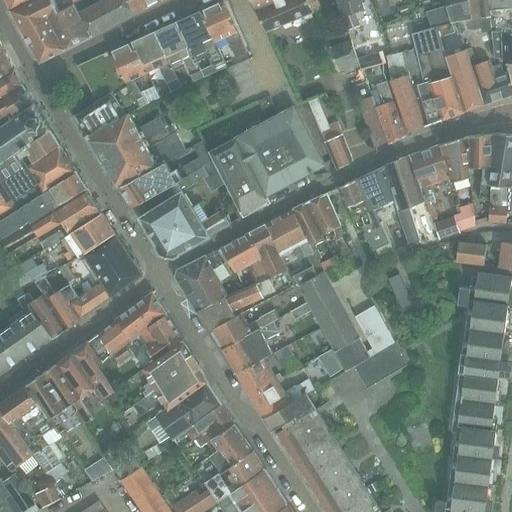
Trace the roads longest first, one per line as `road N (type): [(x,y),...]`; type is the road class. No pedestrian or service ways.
road 1 (residential): [(157,273),(410,141),(511,113)]
road 2 (residential): [(157,273),(314,511)]
road 3 (residential): [(35,75),(157,273)]
road 4 (residential): [(35,75),(194,0)]
